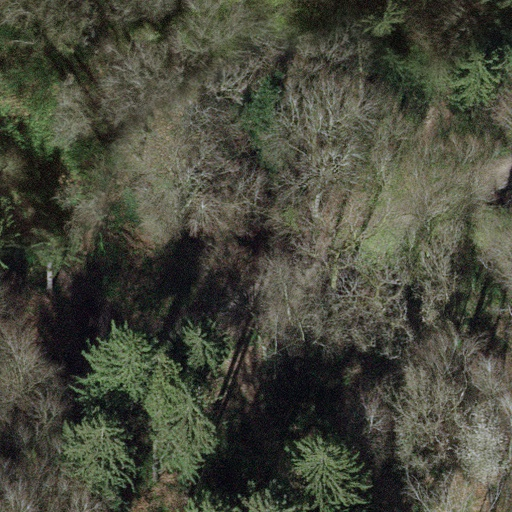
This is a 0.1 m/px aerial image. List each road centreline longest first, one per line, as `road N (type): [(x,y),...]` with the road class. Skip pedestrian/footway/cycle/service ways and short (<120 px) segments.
road 1 (track): [(511,177),(113,373),(48,398),(0,402)]
road 2 (track): [(113,373),(83,303),(0,176)]
road 3 (track): [(113,373),(119,511)]
